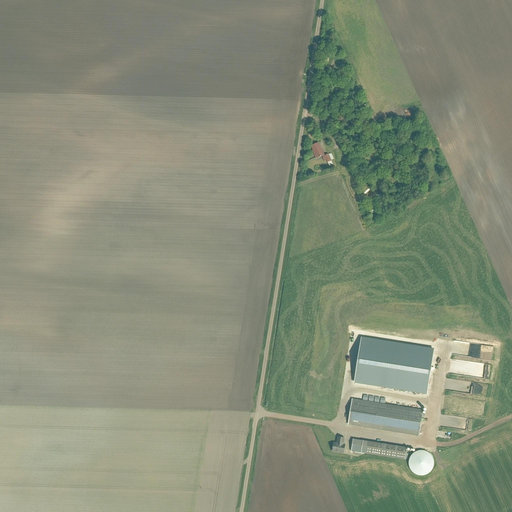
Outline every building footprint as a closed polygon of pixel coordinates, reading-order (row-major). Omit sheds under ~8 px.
[(325,163),(327,162),(329,167),(333,165),(328,154),(324,155),(318,142),(311,145),(312,149),(312,150),(316,158),(322,156),(325,163)] [(362,338),(355,382),(427,394),(434,350),(362,338)] [(348,424),(419,435),(423,411),(352,400),(348,424)] [(332,451),(343,453),(345,445),(343,445),(344,438),(338,437),(337,444),(334,443),(332,451)] [(351,451),(366,454),(367,442),(353,440),(351,451)] [(366,454),(405,460),(407,448),(367,442),(366,454)] [(411,473),(430,474),(431,470),(430,470),(430,467),(429,467),(429,465),(412,463),(411,473)]
